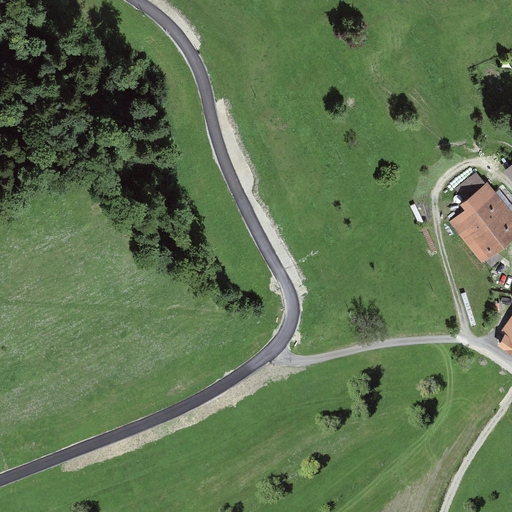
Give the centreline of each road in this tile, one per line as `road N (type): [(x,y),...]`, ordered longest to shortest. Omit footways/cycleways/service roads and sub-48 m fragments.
road 1 (unclassified): [(275,354),(290,331),(292,305),(218,153),(210,95),(193,53),(131,0)]
road 2 (unclassified): [(0,484),(208,397),(275,354)]
road 3 (track): [(469,340),(433,198),(442,179),(468,163),(511,187)]
road 4 (residential): [(275,354),(303,361),(389,342),(469,340),(511,359)]
road 5 (track): [(511,402),(465,467),(445,511)]
